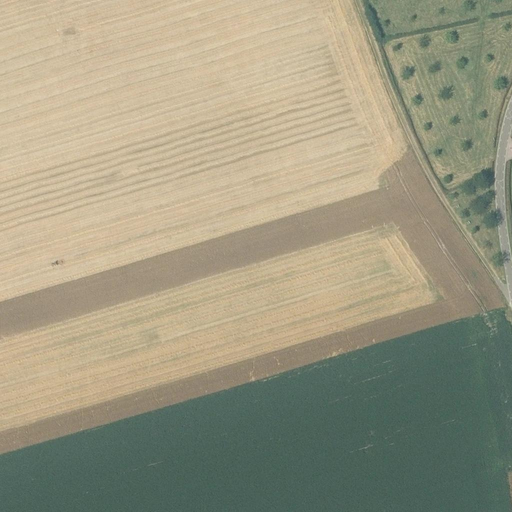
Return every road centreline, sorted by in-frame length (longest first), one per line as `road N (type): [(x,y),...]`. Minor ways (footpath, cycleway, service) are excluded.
road 1 (track): [(511,298),(434,186),(356,0)]
road 2 (unclassified): [(511,286),(499,194),(511,107)]
